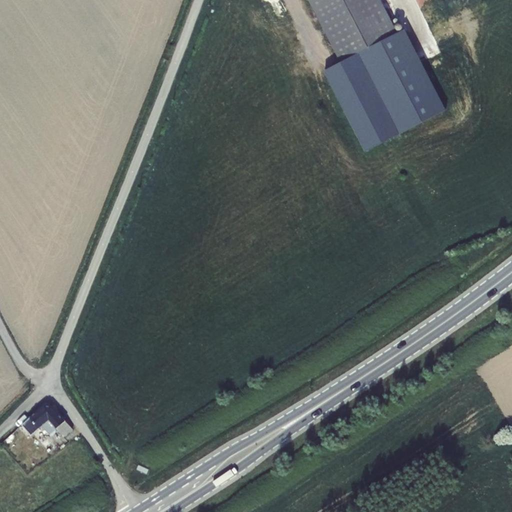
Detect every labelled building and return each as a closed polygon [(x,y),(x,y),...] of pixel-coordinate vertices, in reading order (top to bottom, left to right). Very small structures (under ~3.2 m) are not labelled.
[(309,0),(341,62),(398,33),(380,0),(309,0)] [(407,249),(385,202),(374,207),(396,254),(407,249)] [(416,214),(404,221),(418,245),(430,238),(416,214)] [(45,405),(24,424),(33,435),(44,426),(51,434),(57,429),(64,437),(73,429),(53,406),(45,405)] [(29,439),(33,435),(24,424),(19,428),(29,439)]
